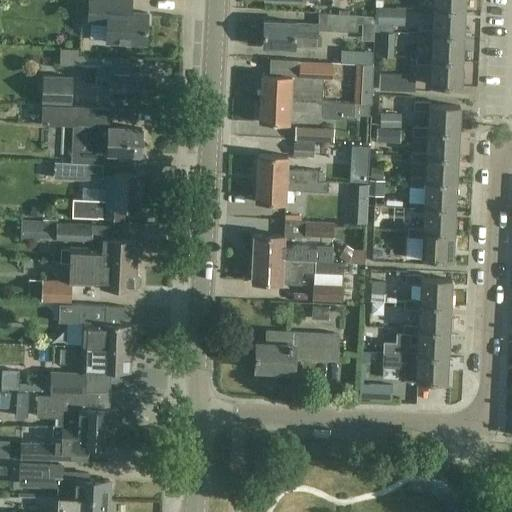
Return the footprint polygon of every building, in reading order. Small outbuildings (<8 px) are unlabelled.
[(106,42),(146,44),(147,13),(118,11),(118,0),(88,0),(88,22),(107,23),(106,42)] [(433,8),(465,10),(464,0),(433,0),(434,4),(433,8)] [(463,35),(465,10),(433,8),(434,4),(419,4),(418,13),(433,14),(432,30),(432,34),(463,35)] [(387,17),(387,6),(376,6),(376,16),(387,17)] [(263,20),(262,46),(294,47),(294,37),(317,38),(317,30),(356,32),(357,14),(325,13),(325,14),(329,14),(328,24),(295,22),(295,21),(263,20)] [(462,60),(463,35),(432,34),(432,30),(417,29),(417,39),(432,39),(431,55),(431,59),(462,60)] [(461,86),(462,60),(431,59),(431,55),(416,54),(416,64),(431,64),(430,85),(461,86)] [(260,97),(321,100),(322,90),(290,89),(291,77),(330,79),(331,63),(292,62),(291,75),(261,74),(260,97)] [(332,63),(331,77),(340,78),(341,64),(332,63)] [(81,65),(81,76),(84,81),(110,82),(109,95),(143,96),(145,73),(132,73),(133,68),(81,65)] [(378,74),(378,90),(406,92),(407,76),(378,74)] [(43,76),(42,101),(70,103),(71,77),(43,76)] [(359,78),(358,95),(372,96),(372,79),(359,78)] [(320,112),(321,100),(260,97),(259,122),(289,123),(290,110),(320,112)] [(428,130),(459,132),(460,106),(430,104),(430,101),(414,101),(413,110),(429,111),(428,127),(428,130)] [(72,125),(70,162),(85,163),(102,164),(103,151),(141,153),(142,128),(108,126),(109,109),(86,108),(86,107),(42,105),(41,124),(72,125)] [(426,123),(425,111),(411,112),(412,124),(426,123)] [(401,126),(401,112),(380,112),(380,126),(401,126)] [(457,157),(459,132),(428,130),(428,127),(413,126),(412,136),(427,136),(426,152),(426,156),(457,157)] [(333,129),(314,128),(314,140),(332,141),(333,129)] [(313,156),(314,144),(294,143),(293,155),(313,156)] [(456,182),(457,157),(426,156),(426,152),(411,151),(411,161),(426,161),(425,177),(425,181),(456,182)] [(256,178),(317,180),(318,170),(287,168),(287,155),(257,153),(256,178)] [(85,163),(70,162),(54,161),(53,177),(84,178),(85,163)] [(122,208),(138,209),(140,174),(114,172),(113,198),(105,198),(104,218),(121,219),(122,208)] [(455,208),(456,182),(425,181),(425,177),(410,176),(410,186),(425,187),(424,203),(424,206),(455,208)] [(328,192),(329,181),(317,180),(256,178),(255,201),(285,203),(286,190),(328,192)] [(104,218),(105,199),(73,198),(72,216),(104,218)] [(454,233),(455,208),(424,206),(424,203),(409,202),(409,204),(389,203),(388,215),(408,216),(409,211),(424,212),(423,228),(423,232),(454,233)] [(305,235),(333,236),(333,222),(306,221),(305,235)] [(92,224),(56,223),(40,222),(39,238),(91,241),(92,224)] [(452,259),(454,233),(423,232),(423,228),(408,227),(408,236),(423,237),(421,258),(452,259)] [(294,236),(283,235),(283,234),(253,233),(252,257),(326,261),(327,246),(315,246),(316,242),(294,241),(294,236)] [(70,262),(136,265),(136,255),(138,256),(141,253),(141,246),(139,244),(137,243),(137,241),(102,239),(102,250),(61,248),(60,261),(70,262)] [(251,281),(281,283),(301,284),(302,271),(326,272),(326,261),(252,257),(251,281)] [(136,265),(70,262),(69,275),(75,275),(75,283),(100,284),(100,288),(135,289),(135,286),(137,286),(140,284),(140,277),(138,274),(135,274),(136,265)] [(419,303),(450,305),(451,279),(422,277),(422,274),(406,274),(405,283),(420,283),(419,299),(419,303)] [(70,281),(42,280),(29,280),(28,300),(41,300),(41,301),(70,301),(70,281)] [(342,285),(325,284),(312,283),(312,299),(342,300),(342,285)] [(449,330),(450,305),(419,303),(419,299),(404,299),(404,308),(418,309),(418,325),(417,329),(449,330)] [(82,323),(81,346),(131,348),(132,324),(107,323),(105,318),(105,305),(59,303),(58,322),(82,323)] [(448,355),(449,330),(417,329),(418,325),(403,324),(402,333),(396,333),(396,342),(383,341),(383,352),(392,352),(402,353),(401,353),(448,355)] [(295,356),(336,358),(338,333),(266,329),(265,342),(255,341),(254,369),(294,371),(295,356)] [(130,371),(131,348),(81,346),(79,373),(51,372),(50,391),(85,391),(86,374),(97,374),(97,370),(130,371)] [(401,359),(416,359),(415,380),(446,381),(448,355),(401,353),(401,359)] [(19,383),(21,368),(7,366),(5,381),(19,383)] [(15,416),(27,417),(28,392),(16,391),(15,416)] [(78,426),(111,427),(112,409),(79,408),(80,396),(37,396),(36,416),(78,418),(78,426)] [(111,446),(111,427),(78,426),(53,425),(52,437),(51,437),(51,441),(20,440),(19,458),(79,461),(80,445),(111,446)] [(74,497),(108,499),(109,480),(88,479),(88,473),(59,472),(59,463),(18,461),(18,474),(43,475),(42,484),(58,485),(58,496),(74,497)] [(107,511),(108,499),(74,497),(58,496),(57,511),(107,511)]
